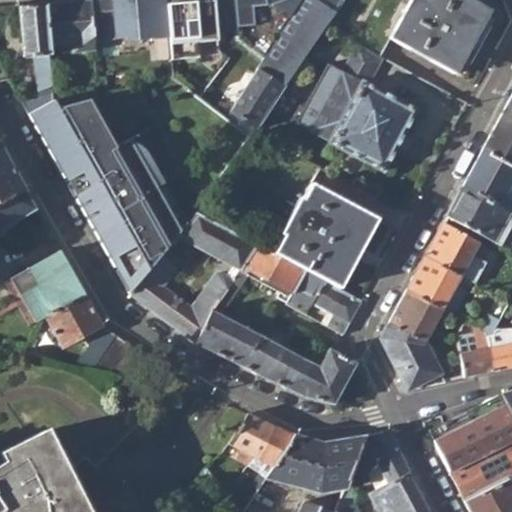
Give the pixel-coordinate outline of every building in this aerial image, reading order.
[(76,0),(44,3),(48,43),(69,41),(70,50),(93,49),(92,40),(88,0),(76,0)] [(88,0),(92,40),(109,38),(107,21),(149,18),(150,34),(150,38),(167,36),(164,2),(163,0),(88,0)] [(163,0),(164,2),(167,36),(168,56),(196,55),(195,39),(216,38),(212,0),(204,0),(195,1),(194,0),(163,0)] [(232,0),(237,41),(262,58),(299,0),(232,0)] [(287,76),(316,34),(325,21),(339,0),(299,0),(262,58),(287,76)] [(407,0),(389,35),(453,72),(488,10),(469,0),(407,0)] [(19,99),(26,112),(28,111),(53,99),(48,43),(44,3),(17,5),(22,52),(31,51),(37,89),(19,99)] [(109,38),(150,34),(149,18),(107,21),(109,38)] [(384,55),(358,40),(310,128),(330,139),(329,140),(381,168),(413,107),(369,83),(384,55)] [(224,115),(249,135),(252,131),(287,76),(262,58),(224,115)] [(511,91),(481,149),(511,165),(511,91)] [(28,111),(58,163),(130,290),(165,247),(176,234),(186,222),(135,133),(113,146),(87,98),(55,106),(53,99),(28,111)] [(324,149),(329,140),(330,139),(310,128),(304,138),(324,149)] [(0,200),(22,187),(0,147),(0,200)] [(462,186),(498,206),(511,178),(511,165),(481,149),(462,186)] [(303,269),(334,285),(372,216),(311,181),(272,252),(303,269)] [(511,214),(498,206),(462,186),(445,216),(499,246),(511,220),(511,214)] [(22,187),(0,200),(0,228),(35,209),(22,187)] [(186,222),(176,234),(184,238),(231,263),(225,273),(217,268),(190,305),(161,284),(187,254),(177,246),(171,252),(165,247),(130,290),(129,292),(197,342),(209,310),(255,243),(195,209),(186,222)] [(478,242),(442,222),(424,257),(459,276),(470,282),(473,284),(485,262),(471,255),(478,242)] [(176,234),(165,247),(171,252),(177,246),(184,238),(176,234)] [(197,342),(241,364),(268,314),(260,310),(249,329),(219,313),(245,272),(243,271),(245,267),(290,291),(303,269),(272,252),(255,243),(209,310),(197,342)] [(13,298),(29,326),(45,317),(83,294),(58,250),(28,268),(37,284),(13,298)] [(441,308),(453,315),(470,282),(459,276),(424,257),(406,289),(441,308)] [(4,283),(13,298),(37,284),(28,268),(4,283)] [(290,291),(289,293),(298,299),(310,305),(311,303),(332,315),(327,325),(342,333),(360,300),(334,285),(303,269),(290,291)] [(381,337),(407,390),(445,382),(422,342),(441,308),(406,289),(381,337)] [(294,306),(298,299),(289,293),(285,301),(294,306)] [(74,364),(93,366),(114,334),(100,324),(83,294),(45,317),(61,345),(66,342),(81,353),(74,364)] [(299,394),(333,403),(354,362),(327,347),(316,367),(264,338),(278,313),(270,309),(268,314),(241,364),(299,394)] [(484,331),(490,335),(491,333),(494,328),(502,317),(490,312),(480,330),(484,331)] [(460,355),(465,377),(494,371),(488,349),(486,340),(484,331),(480,330),(474,326),(475,330),(456,336),(460,355)] [(486,340),(488,349),(494,371),(511,367),(511,327),(494,328),(491,333),(490,335),(484,331),(486,340)] [(115,370),(129,376),(142,354),(114,334),(93,366),(115,370)] [(511,389),(501,393),(501,394),(506,403),(511,415),(511,389)] [(485,414),(434,441),(450,472),(511,438),(511,415),(506,403),(501,394),(481,405),(485,414)] [(481,405),(428,430),(434,441),(485,414),(481,405)] [(248,467),(253,459),(274,427),(247,414),(229,444),(243,452),(238,461),(248,467)] [(252,487),(258,490),(267,477),(295,434),(287,432),(274,427),(253,459),(248,467),(260,473),(252,487)] [(0,511),(85,511),(44,429),(0,452),(3,461),(0,462),(0,511)] [(363,476),(368,470),(376,462),(387,484),(410,472),(388,429),(365,436),(351,471),(363,476)] [(295,434),(267,477),(320,490),(344,489),(351,471),(365,436),(322,441),(295,434)] [(511,438),(450,472),(465,501),(508,479),(511,476),(511,438)] [(368,470),(379,489),(387,484),(376,462),(368,470)] [(370,493),(379,511),(430,511),(410,472),(387,484),(379,489),(370,493)] [(204,490),(215,506),(226,493),(215,476),(203,488),(204,490)] [(190,504),(204,490),(203,488),(196,477),(180,494),(190,504)] [(511,511),(511,486),(508,479),(465,501),(471,511),(511,511)] [(335,511),(337,511),(356,501),(360,499),(344,490),(335,511)] [(337,511),(361,511),(356,501),(337,511)] [(298,511),(335,511),(304,502),(298,511)]
